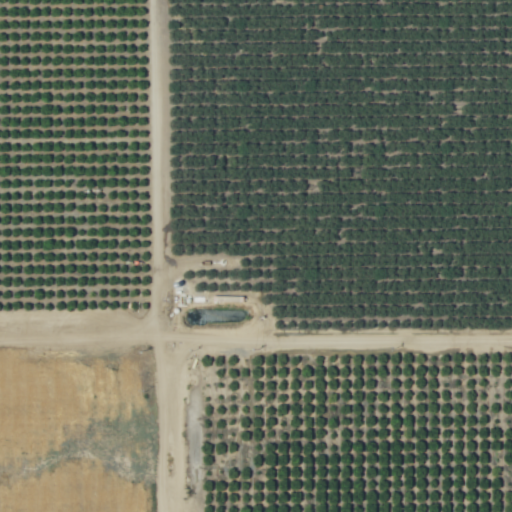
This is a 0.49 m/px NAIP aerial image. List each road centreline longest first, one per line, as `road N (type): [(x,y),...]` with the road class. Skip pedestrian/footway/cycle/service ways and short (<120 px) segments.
road 1 (residential): [(511,425),(488,411),(163,334)]
road 2 (residential): [(163,334),(0,334)]
